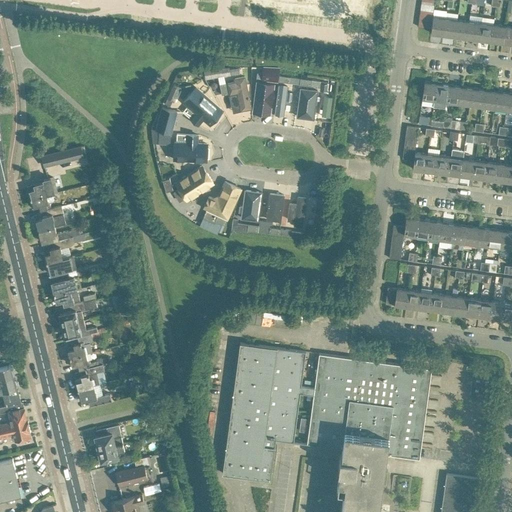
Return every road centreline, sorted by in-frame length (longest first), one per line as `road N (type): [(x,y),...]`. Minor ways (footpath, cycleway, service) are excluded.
road 1 (primary): [(80,511),(0,188)]
road 2 (residential): [(511,346),(368,325),(386,180)]
road 3 (residential): [(322,159),(303,135),(245,129),(234,136),(231,161),(242,172),(313,172)]
road 4 (residential): [(511,197),(386,180)]
road 5 (residential): [(388,169),(403,46)]
